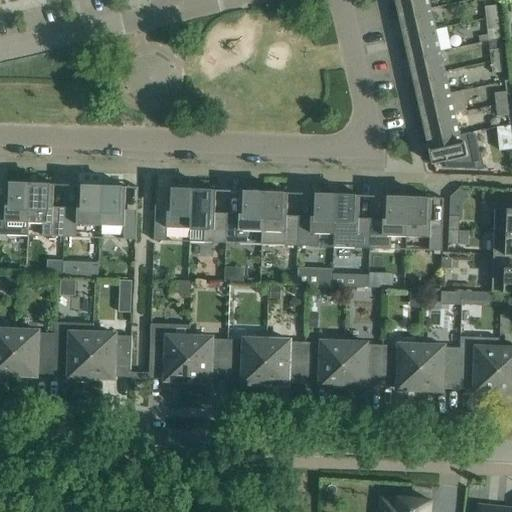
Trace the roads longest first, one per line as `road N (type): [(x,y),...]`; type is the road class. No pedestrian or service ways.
road 1 (unclassified): [(0,432),(511,449)]
road 2 (residential): [(338,0),(367,119),(352,143),(0,135)]
road 3 (residential): [(0,51),(179,10)]
